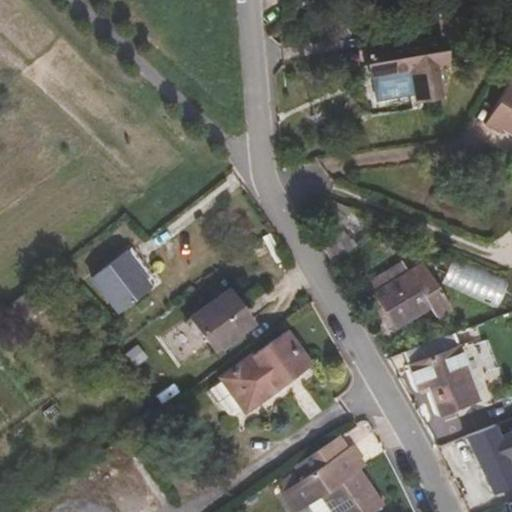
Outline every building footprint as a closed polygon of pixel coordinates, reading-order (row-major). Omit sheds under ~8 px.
[(447,0),(435,0),(403,1),(371,4),(373,32),(385,32),(411,29),(413,64),(439,61),(439,28),(451,27),(447,0)] [(511,43),(488,77),(502,89),(507,85),(511,88),(511,43)] [(355,257),(360,254),(395,228),(386,218),(375,224),(347,244),(355,257)] [(395,228),(360,254),(381,285),(411,266),(419,276),(435,265),(406,221),(395,228)] [(137,236),(103,264),(126,298),(162,272),(137,236)] [(503,307),(511,302),(511,285),(508,276),(461,295),(470,316),(501,302),(503,307)] [(232,285),(191,315),(217,350),(259,322),(232,285)] [(434,291),(380,314),(384,327),(392,323),(402,347),(410,343),(421,371),(461,354),(434,291)] [(298,325),(233,371),(256,403),(320,358),(298,325)] [(511,366),(452,392),(478,451),(503,440),(492,416),(505,410),(506,413),(511,409),(511,366)] [(315,453),(299,463),(308,476),(283,493),(296,511),(322,495),(334,511),(372,511),(382,505),(358,471),(354,465),(360,459),(343,433),(315,453)] [(511,455),(498,462),(511,493),(511,455)] [(354,465),(358,471),(365,467),(360,459),(354,465)]
